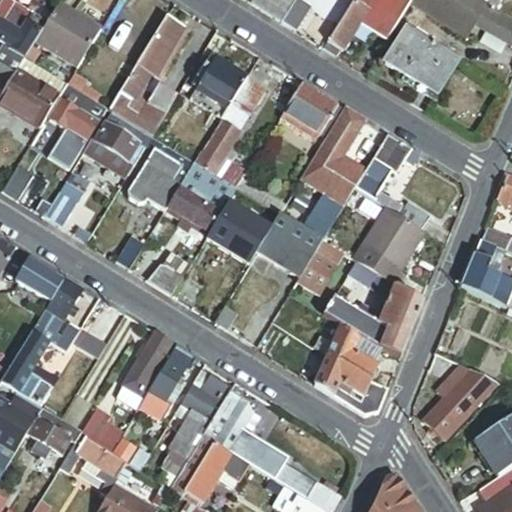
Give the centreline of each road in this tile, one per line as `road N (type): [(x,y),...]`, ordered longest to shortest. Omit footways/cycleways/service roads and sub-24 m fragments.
road 1 (residential): [(0,217),(380,454)]
road 2 (residential): [(198,0),(489,183)]
road 3 (residential): [(489,183),(389,433)]
